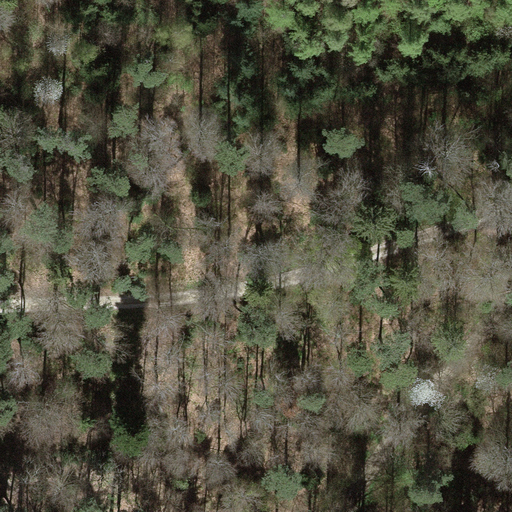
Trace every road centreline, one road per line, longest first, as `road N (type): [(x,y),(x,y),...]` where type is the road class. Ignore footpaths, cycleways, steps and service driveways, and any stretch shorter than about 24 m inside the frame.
road 1 (track): [(0,303),(252,284),(377,250),(511,199)]
road 2 (track): [(339,511),(511,289)]
